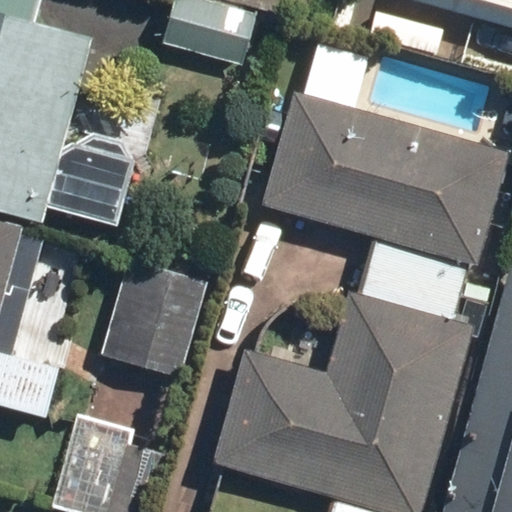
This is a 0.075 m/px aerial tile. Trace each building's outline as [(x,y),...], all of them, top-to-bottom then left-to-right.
[(264,9),(221,0),(168,0),(160,42),(253,61),(264,9)] [(511,0),(415,0),(511,27),(511,0)] [(88,39),(0,10),(0,196),(35,208),(88,39)] [(503,153),(289,91),(272,190),(467,255),(503,153)] [(0,304),(20,238),(0,232),(0,304)] [(205,275),(132,255),(103,359),(176,379),(205,275)] [(320,344),(249,338),(226,457),(414,511),(424,511),(470,328),(360,286),(320,344)] [(511,511),(511,295),(460,511),(511,511)] [(146,511),(168,437),(79,411),(54,500),(97,511),(146,511)]
